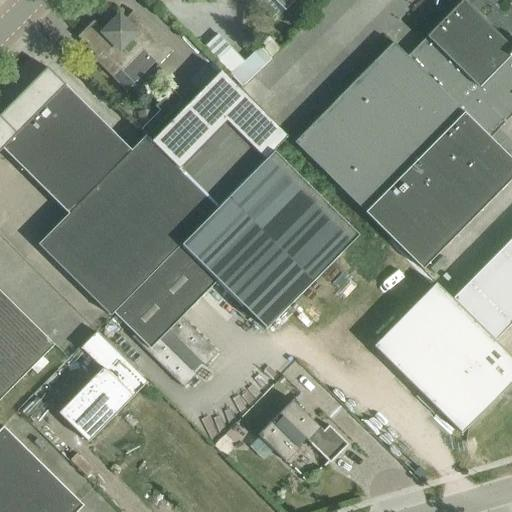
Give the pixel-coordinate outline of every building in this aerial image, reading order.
[(253,0),(275,22),(296,0),(253,0)] [(504,40),(463,0),(407,56),(393,42),(294,142),(374,221),(424,271),(511,180),(511,158),(491,138),(511,116),(511,35),(510,34),(504,40)] [(77,37),(85,44),(97,56),(95,58),(115,78),(121,72),(125,76),(147,54),(158,66),(173,51),(133,11),(123,21),(119,17),(105,32),(94,21),(77,37)] [(260,47),(230,75),(242,87),(272,59),(260,47)] [(359,236),(274,152),(266,161),(266,160),(218,208),(153,143),(146,136),(132,150),(48,67),(0,115),(0,146),(68,214),(38,244),(111,316),(114,313),(181,246),(217,282),(218,281),(267,329),(287,310),(359,236)] [(191,104),(153,143),(218,208),(266,160),(290,135),(227,74),(203,98),(213,108),(210,111),(204,105),(191,104)] [(375,345),(462,431),(511,380),(511,357),(424,271),(374,221),(359,236),(287,310),(350,371),(375,345)] [(495,341),(511,324),(511,238),(453,299),(495,341)] [(205,345),(207,343),(182,317),(217,282),(181,246),(114,313),(135,334),(132,337),(184,388),(197,375),(194,372),(202,363),(205,366),(218,353),(213,348),(210,351),(205,345)] [(0,400),(54,345),(0,291),(0,400)] [(146,382),(95,332),(80,348),(101,368),(58,413),(87,442),(146,382)] [(308,419),(301,412),(303,411),(293,401),(259,436),(286,463),(299,450),(297,447),(305,439),(330,463),(348,445),(329,426),(324,431),(309,417),(308,419)] [(0,511),(77,511),(84,506),(3,427),(0,430),(0,511)]
